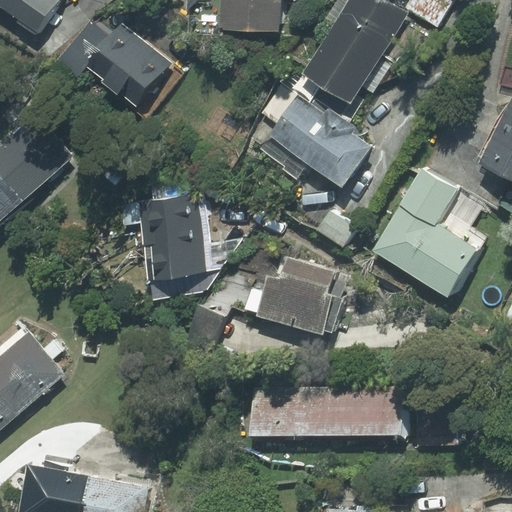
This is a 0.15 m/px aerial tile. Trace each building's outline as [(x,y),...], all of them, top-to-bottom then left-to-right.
[(0,0),(0,2),(56,34),(74,0),(0,0)] [(239,0),(239,20),(295,22),(295,0),(239,0)] [(400,65),(391,61),(394,55),(412,63),(426,34),(409,25),(416,9),(412,7),(397,0),(352,0),(316,73),(372,100),(378,87),(387,91),(400,65)] [(110,44),(170,79),(185,53),(126,18),(110,44)] [(310,91),(270,150),(310,176),(321,160),(362,187),(391,144),(310,91)] [(0,150),(0,153),(42,193),(84,149),(40,108),(0,150)] [(511,168),(511,113),(493,161),(511,168)] [(0,238),(42,193),(0,153),(0,238)] [(208,191),(163,198),(131,203),(140,260),(153,258),(155,276),(182,272),(220,266),(208,191)] [(448,222),(409,202),(384,249),(470,295),(495,247),(448,222)] [(370,227),(329,204),(318,223),(359,247),(370,227)] [(253,309),(341,331),(358,265),(304,252),(299,271),(282,267),(277,285),(260,281),(253,309)] [(0,434),(73,373),(38,332),(0,364),(0,434)] [(263,384),(263,432),(414,431),(414,383),(263,384)] [(464,399),(424,400),(426,441),(465,440),(464,399)] [(27,511),(157,511),(163,479),(37,458),(27,511)]
